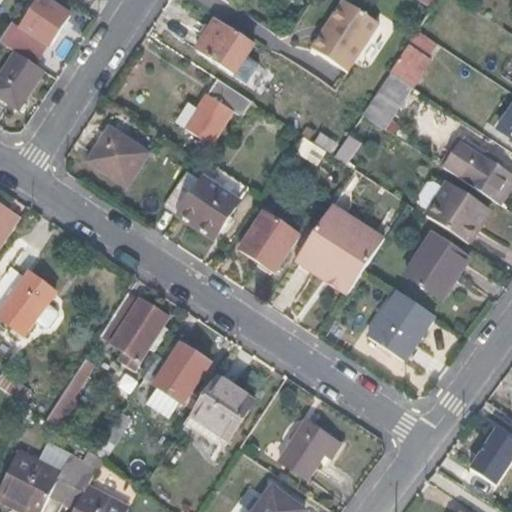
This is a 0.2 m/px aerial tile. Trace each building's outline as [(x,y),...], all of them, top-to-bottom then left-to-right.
[(0,43),(0,44),(16,55),(35,68),(48,50),(51,52),(73,20),(44,0),(38,0),(26,19),(33,24),(26,35),(12,25),(0,43)] [(348,72),(379,24),(345,1),(312,48),(348,72)] [(245,56),(252,44),(214,19),(194,50),(233,74),(245,56)] [(418,32),(409,45),(430,59),(436,49),(457,64),(453,70),(471,82),(478,71),(418,32)] [(409,45),(390,74),(408,86),(415,90),(433,61),(430,59),(409,45)] [(0,102),(18,115),(44,74),(35,68),(16,55),(0,79),(0,102)] [(245,56),(233,74),(243,81),(255,62),(245,56)] [(408,86),(390,74),(363,116),(381,128),(408,86)] [(234,112),(240,116),(250,101),(216,79),(198,109),(185,129),(211,145),(234,112)] [(185,129),(198,109),(186,102),(174,122),(185,129)] [(511,139),(511,109),(499,131),(511,139)] [(149,154),(109,128),(86,163),(126,189),(149,154)] [(326,150),(302,135),(292,151),(316,166),(326,150)] [(511,176),(464,145),(447,171),(501,206),(511,189),(511,176)] [(164,208),(176,216),(200,179),(189,171),(164,208)] [(238,204),(200,179),(176,216),(214,241),(238,204)] [(449,186),(429,218),(470,244),(489,213),(449,186)] [(0,247),(3,250),(24,218),(0,202),(0,247)] [(353,233),(360,223),(332,205),(295,263),(348,297),(378,248),(353,233)] [(273,274),(298,235),(264,213),(239,251),(273,274)] [(468,265),(430,239),(406,275),(444,301),(468,265)] [(0,282),(0,311),(22,275),(9,267),(0,282)] [(54,304),(59,295),(43,283),(39,289),(26,279),(0,315),(0,320),(27,339),(34,328),(44,334),(62,310),(54,304)] [(405,364),(436,317),(399,293),(369,341),(405,364)] [(142,362),(151,348),(160,335),(170,319),(131,294),(115,317),(126,324),(114,343),(142,362)] [(186,318),(160,357),(166,361),(164,365),(168,367),(156,385),(171,395),(185,404),(191,393),(198,398),(208,382),(203,378),(213,364),(186,344),(198,325),(186,318)] [(164,338),(160,335),(151,348),(156,351),(164,338)] [(80,362),(49,423),(62,429),(93,368),(80,362)] [(6,373),(0,380),(0,388),(22,404),(30,392),(6,373)] [(254,402),(217,379),(192,416),(229,441),(254,402)] [(166,402),(180,412),(185,404),(171,395),(166,402)] [(511,405),(506,402),(500,411),(511,418),(511,405)] [(124,411),(94,457),(103,463),(132,418),(124,411)] [(324,456),(333,463),(344,448),(306,423),(280,460),(308,480),(324,456)] [(511,465),(511,440),(497,431),(471,470),(498,487),(511,465)] [(0,498),(25,511),(39,511),(48,496),(62,503),(83,461),(70,454),(59,475),(19,455),(0,489),(0,498)] [(96,468),(83,461),(62,503),(76,511),(75,511),(124,511),(126,509),(87,490),(96,468)] [(302,511),(274,491),(257,511),(302,511)]
